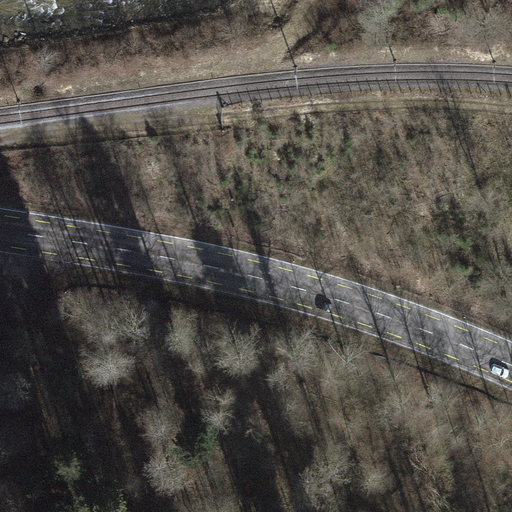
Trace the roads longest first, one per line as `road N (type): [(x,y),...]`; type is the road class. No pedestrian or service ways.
road 1 (primary): [(511,365),(297,288),(0,229)]
road 2 (track): [(511,105),(324,108),(0,139)]
road 3 (track): [(379,511),(196,406),(0,310)]
